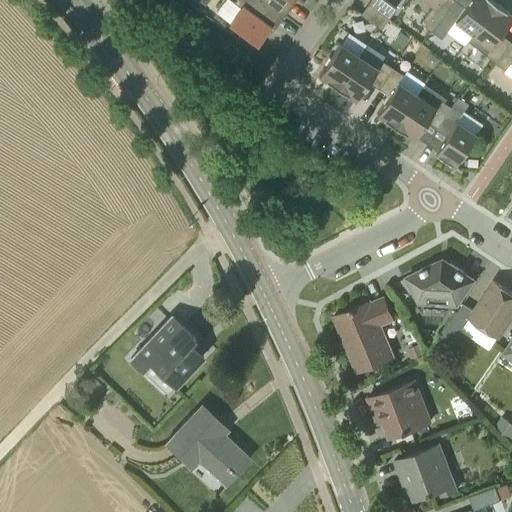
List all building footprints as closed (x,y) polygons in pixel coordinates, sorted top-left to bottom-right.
[(271,32),(284,16),(262,0),(235,0),(234,2),(230,0),(225,0),(217,12),(230,22),(229,22),(257,43),(267,29),(271,32)] [(262,0),(284,16),(295,0),(262,0)] [(370,0),(368,3),(388,18),(396,8),(386,0),(370,0)] [(431,30),(439,19),(453,0),(427,0),(434,5),(421,23),(431,30)] [(455,0),(453,0),(439,19),(431,30),(441,38),(455,20),(472,33),(495,3),(491,0),(469,0),(464,7),(455,0)] [(380,29),(388,18),(368,3),(360,14),(380,29)] [(495,62),(510,41),(500,34),(511,18),(511,15),(495,3),(472,33),(467,40),(485,54),(495,62)] [(511,42),(510,41),(495,62),(489,70),(498,76),(502,70),(511,77),(511,42)] [(337,87),(359,56),(340,43),(318,75),(337,87)] [(433,67),(439,58),(430,51),(427,55),(428,64),(433,67)] [(377,68),(359,56),(337,87),(356,100),(368,81),(378,88),(392,67),(382,60),(377,68)] [(395,126),(416,94),(398,82),(403,75),(392,67),(378,88),(389,95),(376,114),(395,126)] [(436,127),(451,106),(440,99),(435,106),(416,94),(395,126),(414,139),(426,120),(436,127)] [(451,106),(436,127),(447,134),(434,152),(454,165),(475,133),(456,121),(461,113),(451,106)] [(457,304),(474,278),(443,258),(407,276),(419,301),(457,304)] [(499,336),(511,315),(511,291),(493,279),(473,309),(463,302),(441,336),(452,343),(470,317),(499,336)] [(394,318),(384,296),(371,301),(371,300),(334,315),(357,371),(394,355),(381,324),(394,318)] [(167,393),(203,355),(189,342),(195,337),(172,315),(130,358),(143,370),(151,362),(175,384),(167,393)] [(511,336),(503,351),(511,357),(511,336)] [(421,341),(407,347),(412,358),(426,352),(421,341)] [(389,436),(431,421),(414,378),(368,397),(378,424),(384,422),(389,436)] [(225,484),(250,458),(212,422),(217,418),(203,404),(166,443),(191,467),(198,459),(225,484)] [(511,438),(511,421),(502,414),(495,424),(511,440),(511,438)] [(457,489),(439,442),(395,459),(400,473),(403,471),(414,499),(440,489),(442,495),(457,489)] [(474,509),(500,499),(495,486),(469,496),(474,509)]
